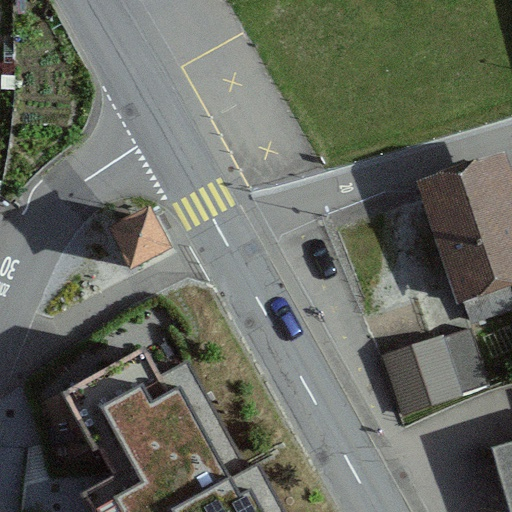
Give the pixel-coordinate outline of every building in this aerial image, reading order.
[(511,302),(507,285),(511,283),(511,211),(510,213),(496,172),(427,196),(470,320),(511,305),(511,302)] [(115,235),(133,268),(165,251),(148,217),(115,235)] [(442,338),(461,395),(490,385),(471,329),(442,338)] [(460,395),(441,340),(385,359),(403,414),(460,395)] [(285,511),(258,464),(245,467),(185,361),(160,376),(143,348),(63,392),(93,450),(100,447),(113,475),(81,493),(91,511),(285,511)] [(511,511),(511,446),(494,452),(511,511)]
